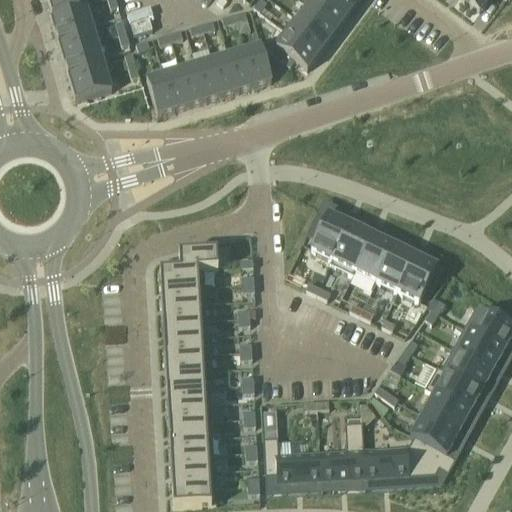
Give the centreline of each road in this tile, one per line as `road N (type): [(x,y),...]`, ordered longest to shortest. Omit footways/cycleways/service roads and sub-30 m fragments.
road 1 (residential): [(257,177),(259,218),(154,249),(132,268),(146,511)]
road 2 (residential): [(511,271),(470,239),(362,195),(287,176),(257,177)]
road 3 (tertiary): [(93,511),(48,244)]
road 4 (residential): [(250,138),(475,63)]
road 5 (tertiary): [(34,340),(40,511)]
